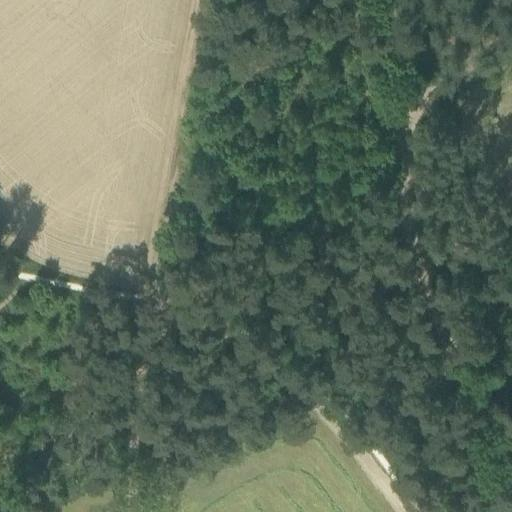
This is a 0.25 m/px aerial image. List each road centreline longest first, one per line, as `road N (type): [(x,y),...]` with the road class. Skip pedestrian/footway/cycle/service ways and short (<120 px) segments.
road 1 (track): [(128,511),(135,402),(201,0)]
road 2 (track): [(511,463),(429,308),(420,276),(403,161),(412,107),(393,0)]
road 3 (track): [(402,511),(288,380),(232,339),(150,300)]
road 4 (track): [(511,32),(412,107)]
